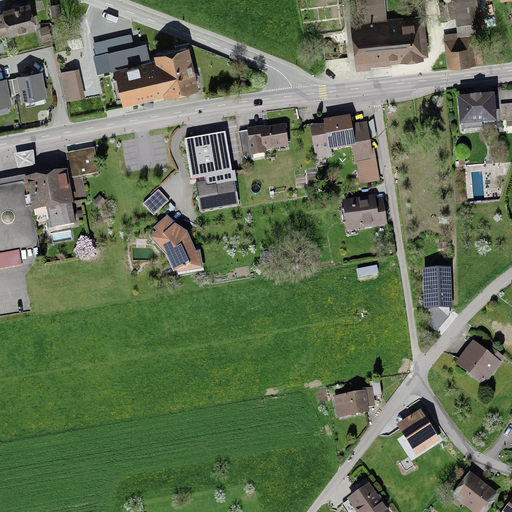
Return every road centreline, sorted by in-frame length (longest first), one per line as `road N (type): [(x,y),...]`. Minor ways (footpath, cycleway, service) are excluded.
road 1 (secondary): [(63,132),(294,95)]
road 2 (tertiary): [(99,0),(268,65),(294,95)]
road 3 (secondary): [(294,95),(511,70)]
road 4 (residential): [(414,376),(311,511)]
road 5 (residential): [(511,273),(414,376)]
road 6 (residential): [(511,471),(463,446),(414,376)]
road 7 (residential): [(0,60),(48,49),(63,132)]
